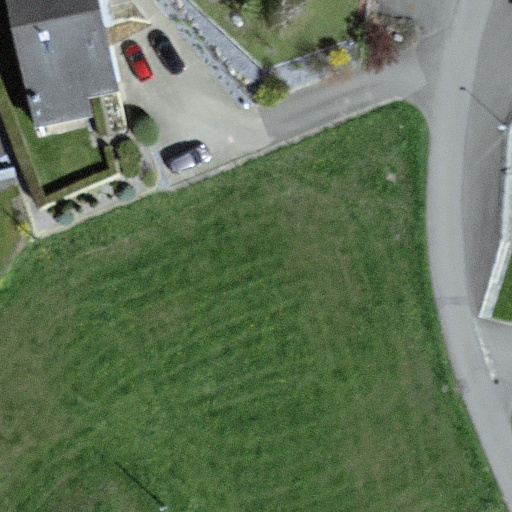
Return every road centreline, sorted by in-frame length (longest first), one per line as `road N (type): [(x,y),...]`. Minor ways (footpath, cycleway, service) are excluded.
road 1 (unclassified): [(459,350),(435,223),(447,95),(473,0)]
road 2 (unclassified): [(511,496),(459,350)]
